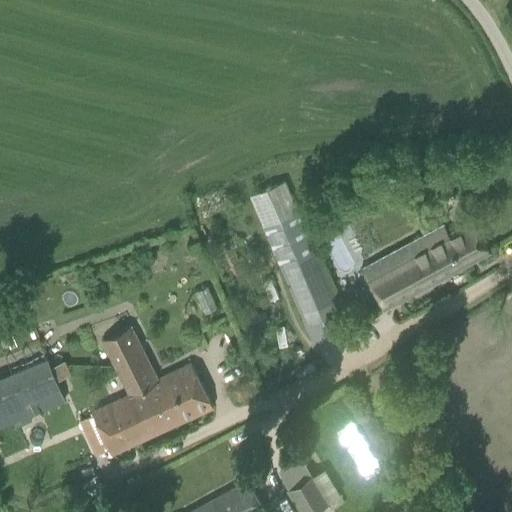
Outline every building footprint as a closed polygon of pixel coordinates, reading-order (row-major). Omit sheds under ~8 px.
[(285,181),(252,196),(314,343),(347,329),(285,181)] [(449,234),(444,224),(363,268),(385,308),(490,251),(473,221),(449,234)] [(270,278),(263,281),(271,299),(278,296),(270,278)] [(130,324),(99,340),(128,392),(145,384),(156,406),(174,398),(184,420),(212,406),(192,362),(158,378),(130,324)] [(283,325),(275,326),(279,347),(287,345),(283,325)] [(46,357),(12,371),(30,415),(64,400),(46,357)] [(12,371),(0,375),(0,426),(30,415),(12,371)] [(93,412),(79,419),(95,453),(109,447),(111,453),(184,420),(174,398),(156,406),(145,384),(128,392),(91,409),(93,412)] [(233,389),(238,400),(250,395),(245,384),(233,389)] [(289,489),(303,511),(310,511),(328,502),(312,475),(289,489)] [(258,511),(266,508),(250,480),(190,511),(258,511)]
